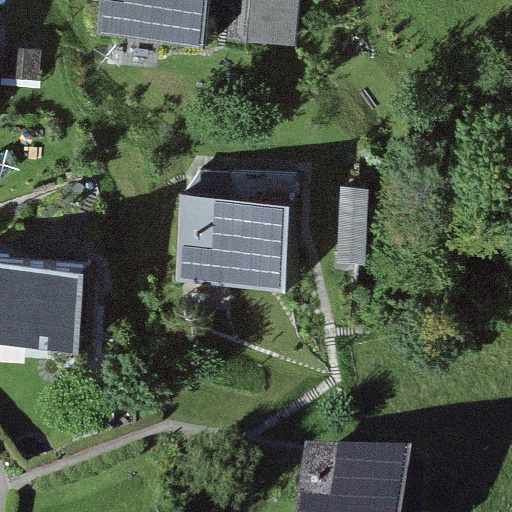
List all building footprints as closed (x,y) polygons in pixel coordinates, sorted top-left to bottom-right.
[(216,0),(103,0),(100,29),(213,39),(216,0)] [(307,0),(248,0),(244,38),(303,44),(307,0)] [(38,43),(10,42),(9,71),(36,73),(38,43)] [(294,190),(187,187),(184,278),(291,281),(294,190)] [(94,254),(0,250),(0,336),(90,340),(94,254)] [(415,511),(421,467),(313,453),(305,511),(415,511)]
